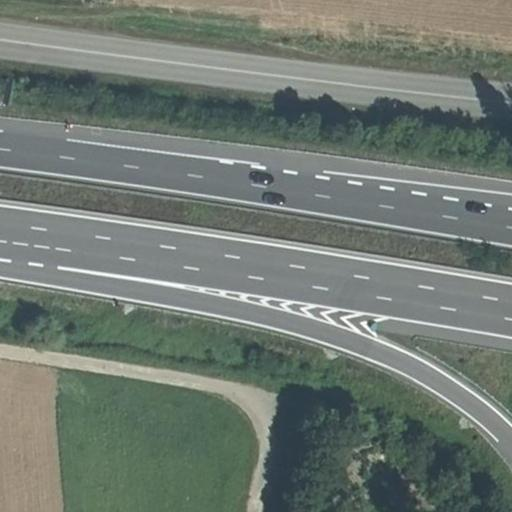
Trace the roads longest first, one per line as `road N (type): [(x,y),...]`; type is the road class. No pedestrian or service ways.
road 1 (motorway): [(0,243),(55,277),(244,311),(351,342),(460,399),(511,449)]
road 2 (secondary): [(0,39),(511,99)]
road 3 (track): [(259,511),(273,424),(257,395),(0,358)]
road 4 (motorway): [(0,225),(272,272)]
road 5 (trunk): [(511,223),(248,181)]
road 6 (motorway): [(248,181),(0,150)]
road 7 (trunk): [(272,272),(511,312)]
